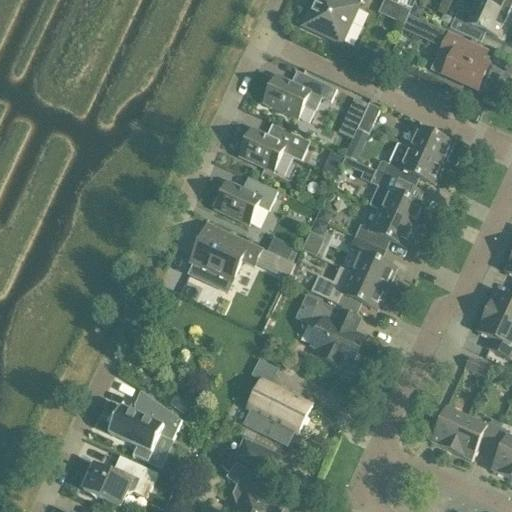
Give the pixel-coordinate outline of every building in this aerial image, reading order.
[(315,0),(302,28),(342,46),(362,0),(315,0)] [(511,0),(477,0),(477,3),(511,19),(511,0)] [(511,19),(477,3),(471,15),(458,13),(450,31),(476,42),(481,31),(502,41),(511,19)] [(411,13),(398,7),(392,21),(405,27),(411,13)] [(421,9),(415,7),(411,16),(421,21),(424,15),(421,9)] [(418,40),(424,25),(411,19),(405,34),(418,40)] [(490,67),(485,65),(490,53),(450,35),(444,47),(455,52),(444,77),(478,93),(490,67)] [(277,78),(264,106),(298,122),(305,108),(316,113),(322,100),(332,105),(337,92),(327,87),(303,76),(297,88),(292,85),(277,78)] [(355,102),(351,113),(363,119),(368,108),(355,102)] [(358,131),(370,136),(381,111),(369,106),(368,108),(363,119),(358,131)] [(243,107),(239,117),(259,124),(262,115),(243,107)] [(273,141),(268,138),(252,131),(239,159),(274,175),(283,155),(302,164),(311,144),(278,129),(273,141)] [(408,150),(445,166),(454,146),(418,129),(408,150)] [(399,145),(388,168),(384,176),(410,188),(415,178),(435,187),(445,166),(408,150),(399,145)] [(349,150),(346,158),(357,163),(360,155),(349,150)] [(322,173),(335,179),(343,160),(331,154),(322,173)] [(341,168),(350,172),(354,163),(345,159),(341,168)] [(382,164),(377,173),(384,176),(388,168),(382,164)] [(371,208),(380,212),(416,229),(426,208),(405,199),(410,188),(384,176),(377,173),(372,185),(380,189),(371,208)] [(259,208),(270,213),(279,193),(254,182),(249,194),(228,184),(215,212),(250,228),(259,208)] [(329,226),(334,215),(323,210),(318,221),(329,226)] [(386,240),(392,243),(406,250),(416,229),(380,212),(371,232),(361,227),(356,239),(381,251),(386,240)] [(329,226),(318,221),(312,232),(324,238),(329,226)] [(218,281),(219,278),(232,284),(242,263),(255,269),(263,252),(208,227),(202,240),(199,241),(196,249),(197,252),(192,262),(208,270),(206,276),(208,281),(213,283),(218,281)] [(360,255),(351,275),(387,292),(397,271),(376,261),(381,251),(356,239),(350,251),(360,255)] [(289,281),(295,267),(288,264),(282,278),(289,281)] [(327,302),(352,313),(357,303),(378,312),(387,292),(351,275),(342,294),(332,290),(327,302)] [(511,296),(511,300),(496,293),(487,314),(511,325),(511,296)] [(365,339),(356,335),(362,323),(319,303),(313,317),(324,322),(312,348),(323,353),(320,358),(339,367),(342,362),(353,367),(365,339)] [(511,357),(511,349),(511,347),(511,325),(487,314),(477,334),(492,341),(487,350),(510,361),(511,357)] [(493,370),(470,360),(465,370),(488,380),(493,370)] [(251,412),(244,427),(267,439),(274,424),(278,416),(274,413),(276,410),(273,408),(281,392),(272,387),(279,371),(260,362),(252,377),(262,382),(248,411),(251,412)] [(274,424),(267,439),(288,449),(295,434),(298,436),(313,407),(281,392),(273,408),(276,410),(274,413),(278,416),(274,424)] [(121,410),(109,436),(138,449),(133,459),(134,460),(134,459),(135,458),(149,464),(161,438),(173,444),(174,443),(183,424),(142,394),(135,409),(136,410),(134,415),(121,410)] [(170,405),(186,417),(192,407),(177,396),(170,405)] [(452,454),(467,420),(447,411),(431,444),(452,454)] [(487,429),(467,420),(452,454),(473,463),(479,449),(489,454),(499,431),(489,426),(487,429)] [(499,431),(489,454),(498,458),(492,472),(511,481),(511,440),(508,439),(510,435),(499,431)] [(282,458),(262,449),(253,468),(273,477),(282,458)] [(159,476),(121,459),(114,475),(95,466),(83,492),(121,509),(127,497),(133,494),(147,501),(159,476)] [(226,460),(220,468),(230,475),(235,467),(226,460)] [(256,493),(263,483),(237,465),(235,467),(230,475),(227,479),(237,487),(233,496),(237,506),(241,508),(239,511),(279,511),(280,511),(257,500),(259,495),(256,493)] [(176,511),(181,498),(174,495),(168,508),(176,511)]
